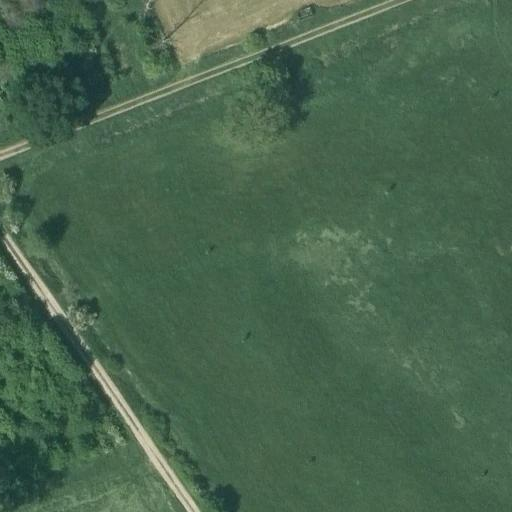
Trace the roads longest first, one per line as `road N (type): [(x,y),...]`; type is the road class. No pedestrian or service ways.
road 1 (track): [(0,157),(409,0)]
road 2 (track): [(196,511),(0,233)]
